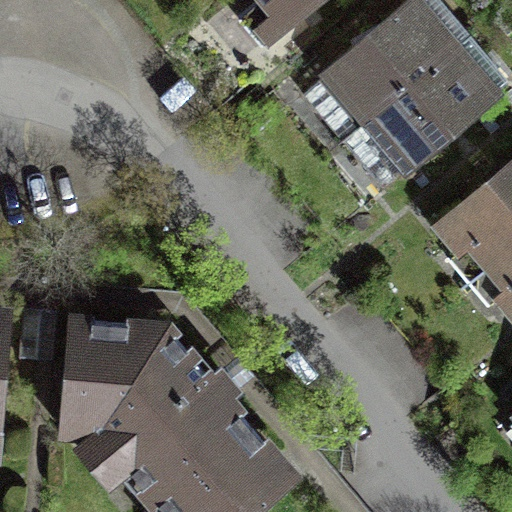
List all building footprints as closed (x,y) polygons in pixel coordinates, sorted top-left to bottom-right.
[(335,0),(254,0),(275,24),(261,36),(274,51),(335,0)] [(412,0),(303,92),(343,139),(458,43),(421,0),(412,0)] [(499,92),(458,43),(343,139),(384,188),(499,92)] [(483,270),(511,245),(511,161),(430,231),(458,264),(470,254),(483,270)] [(511,245),(483,270),(506,296),(494,306),(511,327),(511,245)] [(20,319),(0,316),(0,465),(7,466),(20,319)] [(180,326),(75,321),(62,448),(76,448),(117,497),(133,484),(156,511),(277,511),(312,483),(180,326)]
